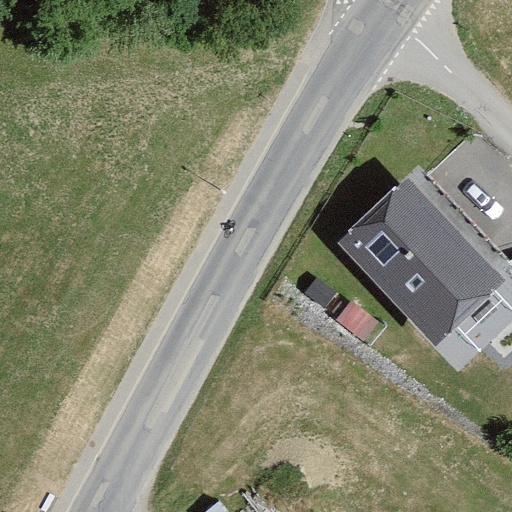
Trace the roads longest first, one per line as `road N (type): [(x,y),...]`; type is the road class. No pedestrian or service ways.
road 1 (tertiary): [(97,511),(386,0)]
road 2 (unknown): [(296,511),(366,423),(407,393),(511,377)]
road 3 (residential): [(511,131),(395,0)]
